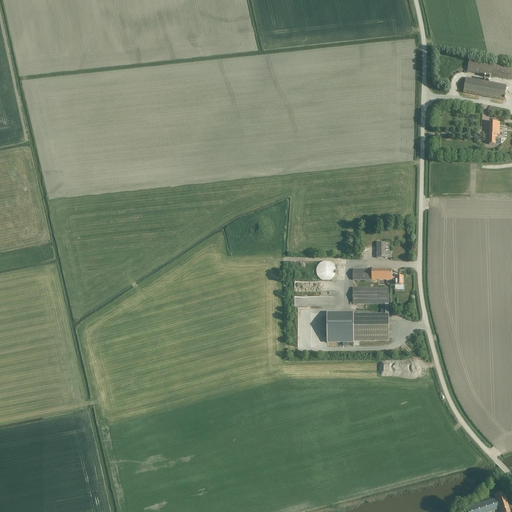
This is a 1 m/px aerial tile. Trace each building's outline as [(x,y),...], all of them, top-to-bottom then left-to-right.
[(487,82),(488,76),(511,79),(511,67),(469,60),(467,72),(486,75),(485,82),(465,78),(463,93),(503,100),(506,86),(487,82)] [(499,135),(499,122),(489,122),(489,145),(495,145),(495,138),(497,138),(497,135),(499,135)] [(390,243),(386,243),(376,243),(376,258),(390,258),(390,243)] [(335,271),(335,270),(335,269),(335,268),(335,267),(334,266),(333,265),(333,264),(332,264),(331,263),(330,262),(329,262),(328,262),(327,262),(326,262),(325,262),(324,262),(323,262),(322,262),(321,263),(320,264),(319,264),(319,265),(318,265),(318,266),(317,267),(317,268),(317,269),(316,269),(316,270),(316,271),(316,272),(316,273),(317,274),(317,275),(318,276),(318,277),(319,278),(320,279),(321,279),(321,280),(322,280),(323,280),(324,281),(325,281),(326,281),(327,281),(328,280),(329,280),(330,280),(331,279),(332,278),(333,278),(333,277),(334,276),(335,275),(335,274),(335,273),(335,272),(335,271)] [(392,270),(353,270),(353,280),(392,280),(394,280),(394,282),(395,282),(395,285),(403,286),(403,276),(395,276),(395,277),(392,277),(392,270)] [(353,304),(381,304),(381,314),(353,315),(353,341),(388,341),(388,288),(353,288),(353,304)] [(499,511),(510,511),(500,482),(491,485),(492,489),(486,491),(488,496),(493,494),(495,499),(466,508),(467,511),(490,511),(499,509),(499,511)]
